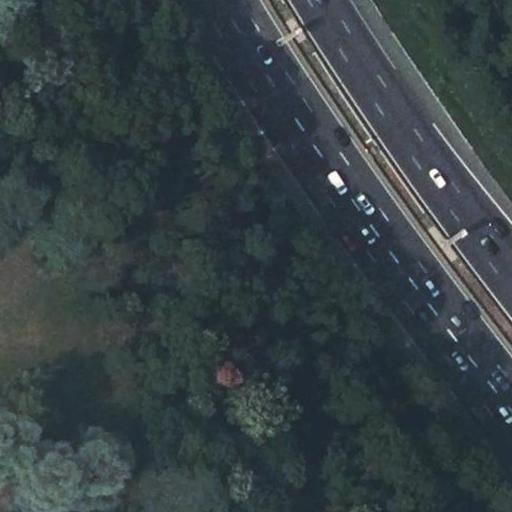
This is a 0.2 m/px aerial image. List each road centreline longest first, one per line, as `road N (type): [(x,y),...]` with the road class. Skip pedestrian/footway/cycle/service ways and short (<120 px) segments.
road 1 (trunk): [(227,0),(398,240),(511,383)]
road 2 (trunk): [(511,273),(321,0)]
